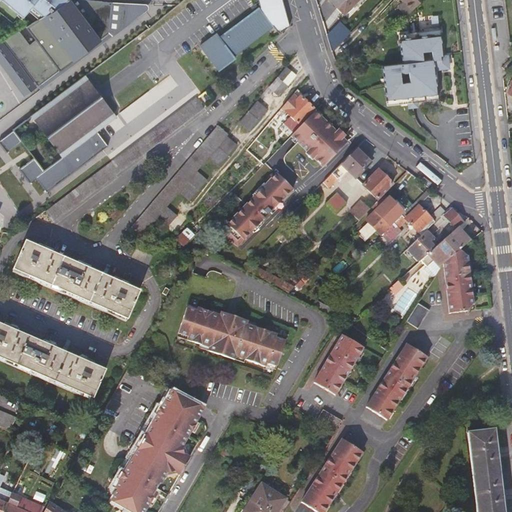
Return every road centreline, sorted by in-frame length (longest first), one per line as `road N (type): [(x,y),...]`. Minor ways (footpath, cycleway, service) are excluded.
road 1 (tertiary): [(300,0),(321,71),(343,103),(465,196),(497,196)]
road 2 (track): [(318,61),(169,230)]
road 3 (tertiary): [(497,196),(472,0)]
road 4 (residential): [(511,320),(467,326),(387,441)]
